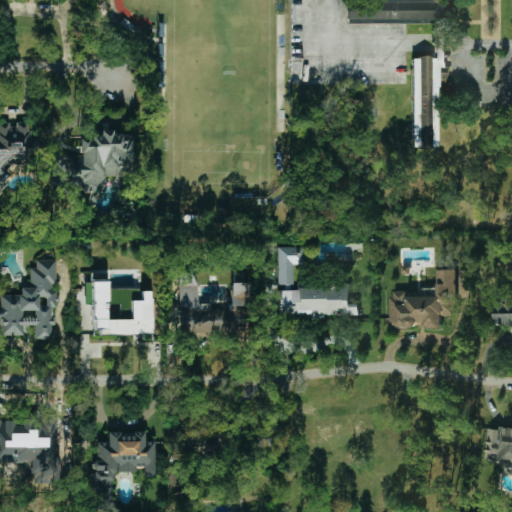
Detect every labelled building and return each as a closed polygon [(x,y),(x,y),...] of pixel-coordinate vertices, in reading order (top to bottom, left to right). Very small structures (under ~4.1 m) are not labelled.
[(346,0),(347,23),(447,22),(446,0),(346,0)] [(411,58),(413,148),(436,147),(434,83),(446,82),(444,34),(435,34),(435,57),(411,58)] [(0,191),(3,188),(4,180),(6,178),(7,170),(15,163),(33,165),(37,139),(27,129),(28,123),(16,121),(15,130),(8,123),(1,122),(0,123),(0,191)] [(133,177),(133,135),(112,135),(112,131),(100,131),(100,135),(92,135),(92,139),(80,139),(79,155),(64,155),(64,192),(100,192),(100,177),(133,177)] [(277,285),(292,285),(292,264),(302,264),(302,247),(277,247),(277,285)] [(55,260),(36,260),(36,268),(29,268),(29,287),(20,287),(20,294),(0,294),(0,335),(23,335),(23,325),(34,325),(34,339),(51,339),(51,308),(56,308),(56,290),(55,290),(55,260)] [(391,327),(419,327),(442,327),(442,316),(457,315),(456,300),(466,300),(465,281),(459,281),(458,269),(437,269),(437,296),(406,296),(406,290),(390,290),(391,327)] [(179,331),(242,330),(242,306),(248,306),(247,283),(230,283),(230,304),(195,305),(194,275),(178,275),(179,331)] [(106,320),(106,282),(92,282),(92,335),(150,335),(150,292),(141,292),(141,301),(130,301),(130,320),(106,320)] [(279,316),(360,315),(359,303),(351,303),(350,286),(278,288),(279,316)] [(511,296),(494,297),(494,324),(511,324),(511,296)] [(511,428),(489,426),(485,460),(511,463),(511,428)] [(93,509),(111,509),(111,472),(140,473),(140,477),(154,477),(154,441),(143,441),(143,433),(107,432),(106,442),(97,442),(97,461),(94,461),(93,509)]
